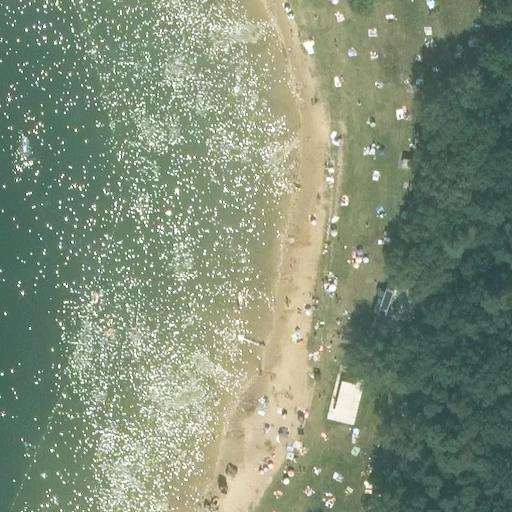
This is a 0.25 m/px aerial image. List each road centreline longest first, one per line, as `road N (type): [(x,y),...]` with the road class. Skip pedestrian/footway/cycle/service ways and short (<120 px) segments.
road 1 (track): [(511,207),(427,271),(360,433),(336,440),(319,429),(308,380),(345,0)]
road 2 (track): [(405,511),(459,409),(473,347),(511,287)]
